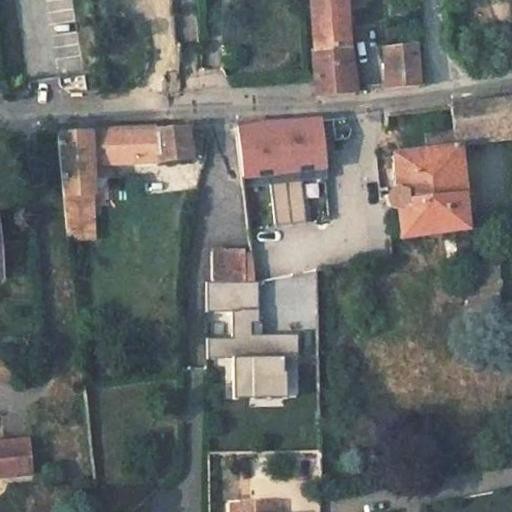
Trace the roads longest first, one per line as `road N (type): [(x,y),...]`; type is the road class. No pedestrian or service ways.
road 1 (residential): [(0,125),(224,113),(511,80)]
road 2 (unknown): [(49,120),(24,0)]
